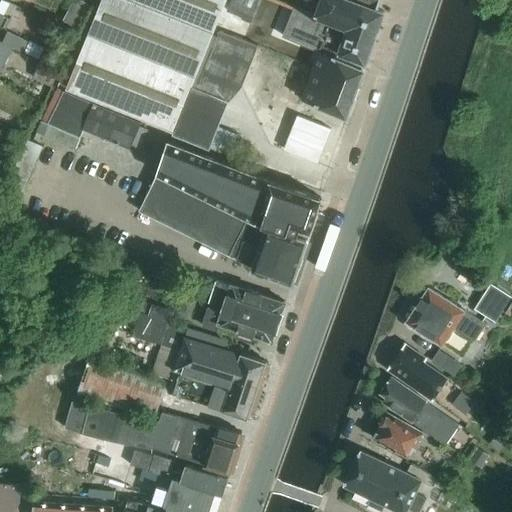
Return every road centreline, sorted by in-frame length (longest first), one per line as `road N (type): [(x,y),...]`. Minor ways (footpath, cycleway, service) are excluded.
road 1 (tertiary): [(256,478),(420,0)]
road 2 (residential): [(330,504),(414,294),(434,275)]
